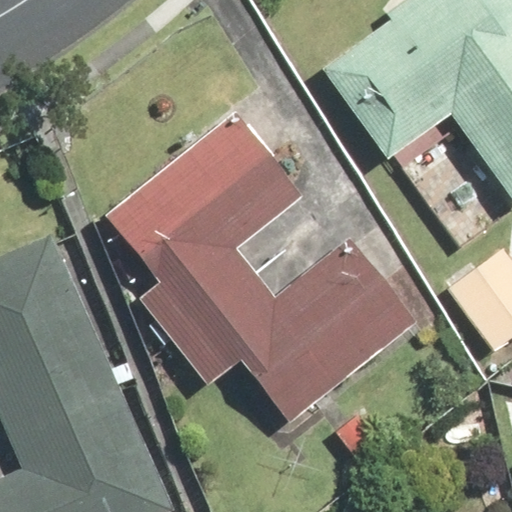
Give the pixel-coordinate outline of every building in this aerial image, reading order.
[(397,23),(331,73),(397,161),(457,115),(511,187),(511,0),(409,0),(390,14),(397,23)] [(180,343),(265,275),(244,249),(310,195),(242,111),(112,215),(168,284),(146,302),(180,343)] [(0,511),(179,511),(58,234),(0,259),(0,408),(27,470),(0,482),(0,511)] [(265,275),(180,343),(216,388),(249,361),(300,423),(424,323),(356,239),(283,297),(265,275)] [(511,348),(511,261),(504,253),(453,296),(504,356),(511,348)] [(364,415),(340,433),(362,462),(386,444),(364,415)]
